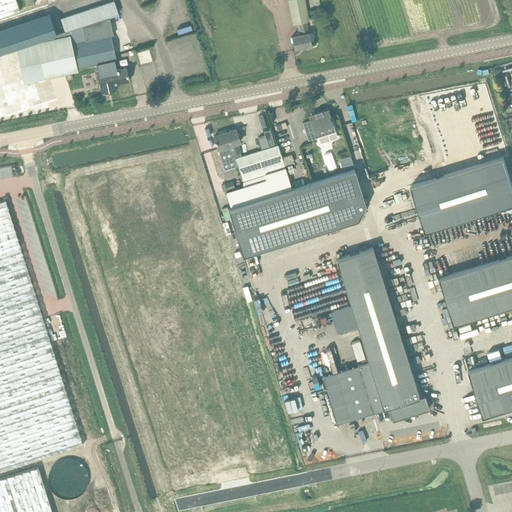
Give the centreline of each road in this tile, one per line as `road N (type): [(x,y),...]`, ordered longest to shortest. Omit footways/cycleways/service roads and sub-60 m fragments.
road 1 (tertiary): [(22,135),(511,39)]
road 2 (unclassified): [(22,135),(138,511)]
road 3 (unclassified): [(177,503),(462,447)]
road 4 (unknown): [(375,226),(267,263),(265,283),(287,349),(328,334)]
road 5 (unknown): [(441,353),(401,238),(386,224),(375,226)]
road 6 (unknown): [(287,349),(330,431),(374,464)]
